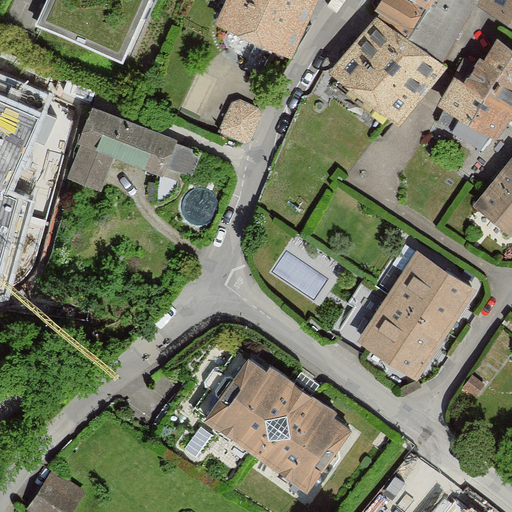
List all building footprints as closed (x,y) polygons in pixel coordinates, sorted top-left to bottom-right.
[(44,0),(34,25),(127,65),(155,0),(44,0)] [(228,0),(218,24),(293,57),(317,0),(228,0)] [(388,8),(333,70),(400,119),(445,63),(443,62),(426,50),(456,0),(382,0),(381,3),(388,8)] [(477,0),(456,0),(426,50),(443,62),(477,0)] [(511,23),(511,0),(485,0),(483,5),(511,23)] [(511,127),(511,47),(501,40),(470,84),(461,78),(445,103),(502,142),(511,127)] [(262,110),(235,99),(222,129),(249,141),(262,110)] [(177,138),(92,104),(78,140),(82,141),(115,155),(163,174),(166,165),(176,141),(177,138)] [(31,119),(0,106),(0,173),(8,177),(31,119)] [(115,155),(82,141),(68,177),(101,191),(115,155)] [(176,141),(166,165),(192,174),(201,152),(176,141)] [(511,237),(511,153),(471,207),(511,238),(511,237)] [(472,285),(414,249),(357,341),(415,377),(472,285)] [(360,333),(386,292),(374,284),(348,326),(360,333)] [(200,415),(304,492),(348,433),(244,356),(200,415)] [(72,511),(84,494),(50,473),(26,511),(28,511),(72,511)] [(461,511),(446,500),(437,511),(461,511)]
